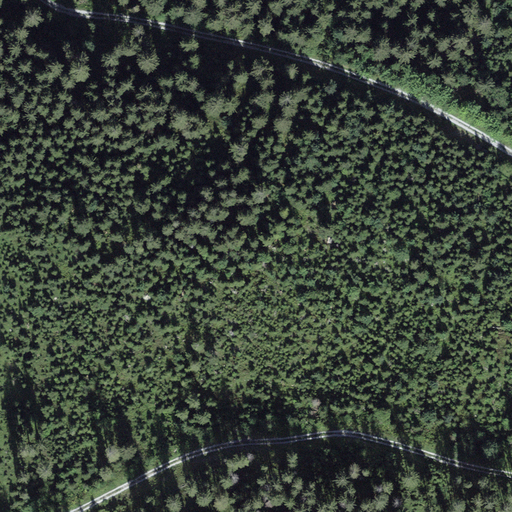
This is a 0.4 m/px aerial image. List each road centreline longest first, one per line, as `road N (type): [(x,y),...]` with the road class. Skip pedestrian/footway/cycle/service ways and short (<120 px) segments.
road 1 (track): [(511,153),(407,96),(308,60),(146,21),(73,13),(46,0)]
road 2 (track): [(80,511),(172,463),(243,440),(363,435),(511,476)]
